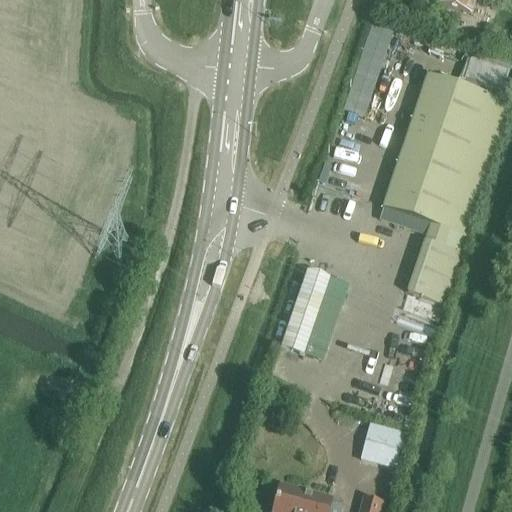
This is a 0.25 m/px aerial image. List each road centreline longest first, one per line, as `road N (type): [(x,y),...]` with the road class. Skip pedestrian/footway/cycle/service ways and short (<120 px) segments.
road 1 (secondary): [(129,511),(219,239),(234,71)]
road 2 (unclassified): [(328,0),(300,65),(234,71)]
road 3 (unclassified): [(234,71),(166,58),(148,41),(141,0)]
